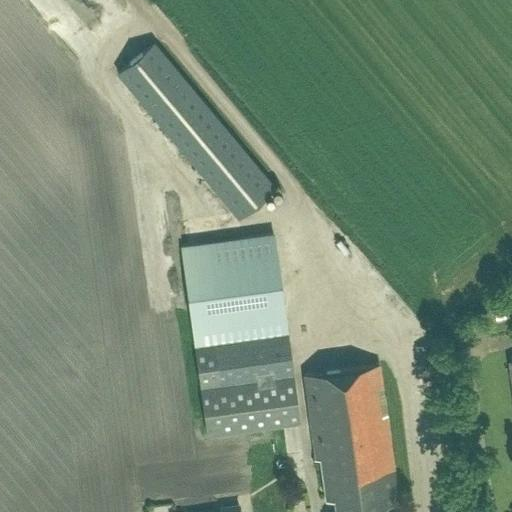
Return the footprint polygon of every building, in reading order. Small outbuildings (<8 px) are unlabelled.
[(86,60),(100,47),(85,31),(70,44),(86,60)] [(117,71),(237,216),(274,185),(153,41),(117,71)] [(272,231),(180,244),(206,433),(298,421),(272,231)] [(414,345),(417,366),(431,364),(428,343),(414,345)] [(385,511),(384,503),(398,501),(379,363),(302,373),(314,457),(319,457),(325,497),(333,496),(334,511),(385,511)]
